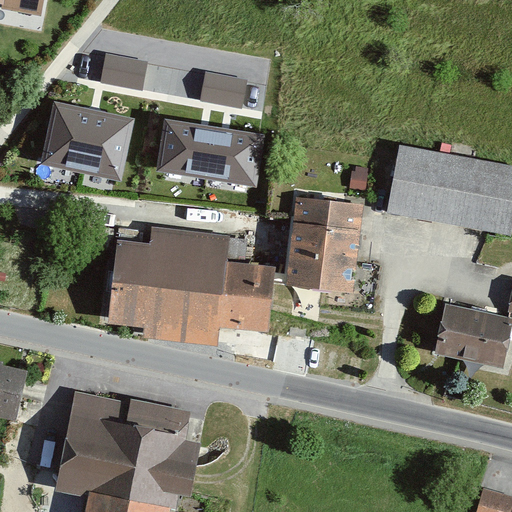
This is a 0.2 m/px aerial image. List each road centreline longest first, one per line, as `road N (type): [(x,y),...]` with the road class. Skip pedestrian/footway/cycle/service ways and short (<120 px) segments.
road 1 (tertiary): [(0,321),(511,437)]
road 2 (residential): [(0,192),(268,226)]
road 3 (track): [(0,140),(111,0)]
